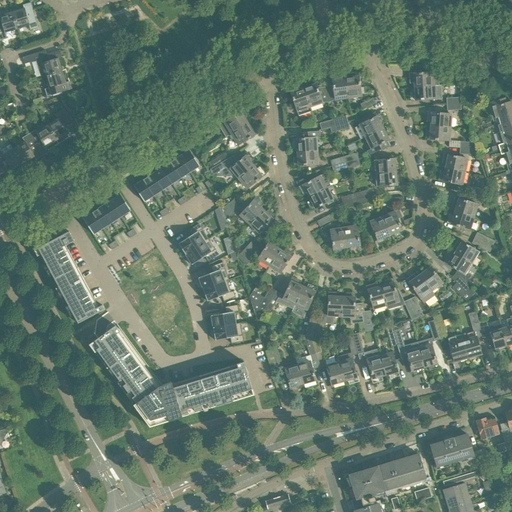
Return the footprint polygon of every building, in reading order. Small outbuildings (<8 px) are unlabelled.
[(13,13),(18,29),(29,26),(31,30),(38,28),(30,4),(23,6),(24,9),(13,13)] [(18,29),(13,13),(0,17),(0,15),(0,37),(6,36),(5,33),(18,29)] [(41,78),(46,76),(63,71),(60,59),(63,58),(61,50),(46,55),(45,50),(26,56),(23,57),(25,64),(36,61),(41,78)] [(436,66),(419,67),(419,73),(415,74),(415,87),(439,86),(439,74),(447,74),(446,67),(436,68),(436,66)] [(63,71),(46,76),(49,88),(45,89),(47,97),(73,89),(70,82),(67,83),(63,71)] [(345,79),(348,98),(361,96),(358,77),(345,79)] [(335,100),(348,98),(345,79),(332,81),(333,86),(325,88),(329,101),(335,100)] [(325,88),(318,90),(316,84),(303,89),(310,107),(322,102),(329,101),(325,88)] [(416,101),(442,99),(441,86),(439,86),(415,87),(416,100),(416,101)] [(310,107),(303,89),(299,90),(299,88),(291,91),(292,93),(290,93),(297,111),(298,111),(300,115),(311,111),(310,107)] [(373,98),(360,105),(363,110),(376,104),(373,98)] [(511,106),(510,102),(503,104),(502,99),(490,103),(496,124),(491,125),(492,129),(497,127),(502,144),(499,145),(502,155),(505,154),(511,175),(511,106)] [(16,108),(14,102),(5,105),(7,111),(16,108)] [(58,120),(48,126),(57,141),(67,134),(63,126),(74,118),(67,107),(55,115),(58,120)] [(225,138),(232,134),(248,124),(241,112),(236,115),(233,110),(215,121),(225,138)] [(457,116),(451,115),(432,113),(431,127),(450,128),(450,127),(457,128),(457,116)] [(333,120),(335,126),(347,122),(345,116),(333,120)] [(365,137),(366,137),(383,129),(377,117),(355,128),(360,139),(365,137)] [(321,130),(329,127),(335,126),(333,120),(320,124),(321,130)] [(349,128),(347,122),(335,126),(336,132),(349,128)] [(255,135),(248,124),(232,134),(238,145),(255,135)] [(29,134),(43,157),(49,152),(46,147),(57,141),(48,126),(37,133),(36,130),(29,134)] [(430,140),(449,141),(450,128),(431,127),(430,140)] [(383,129),(366,137),(374,153),(381,150),(382,151),(390,147),(387,142),(389,141),(383,129)] [(297,140),(295,140),(296,148),(298,148),(298,153),(317,151),(316,138),(320,138),(320,131),(301,133),(301,139),(297,139),(297,140)] [(43,157),(29,134),(23,138),(25,142),(14,149),(23,164),(34,157),(36,161),(43,157)] [(0,174),(11,168),(13,171),(23,164),(14,149),(4,156),(1,151),(0,151),(0,174)] [(189,150),(180,156),(190,172),(200,166),(189,150)] [(317,151),(298,153),(299,166),(318,164),(317,151)] [(226,153),(208,163),(212,168),(229,158),(226,153)] [(344,157),(345,163),(359,159),(357,153),(344,157)] [(450,155),(447,168),(465,172),(468,159),(450,155)] [(180,156),(171,162),(181,178),(190,172),(180,156)] [(234,173),(239,178),(254,166),(245,156),(237,163),(233,156),(229,158),(212,168),(213,173),(219,174),(224,169),(228,174),(232,175),(234,173)] [(345,163),(344,157),(330,161),(332,167),(345,163)] [(360,165),(359,159),(345,163),(347,168),(360,165)] [(375,161),(376,174),(392,172),(396,172),(395,159),(375,161)] [(171,162),(161,168),(172,184),(181,178),(171,162)] [(347,168),(345,163),(332,167),(333,172),(347,168)] [(262,177),(254,166),(239,178),(247,189),(262,177)] [(161,168),(152,174),(163,190),(172,184),(161,168)] [(465,172),(447,168),(444,181),(462,185),(465,172)] [(392,172),(376,174),(378,187),(397,186),(396,172),(392,172)] [(152,174),(143,180),(154,196),(163,190),(152,174)] [(326,188),(331,186),(324,174),(303,186),(309,197),(326,188)] [(143,180),(134,186),(144,202),(154,196),(143,180)] [(333,200),(326,188),(309,197),(315,209),(333,200)] [(475,188),(474,194),(487,196),(488,190),(475,188)] [(354,194),(356,200),(370,196),(368,190),(354,194)] [(354,194),(341,198),(343,204),(356,200),(354,194)] [(487,196),(474,194),(472,200),(486,203),(487,196)] [(120,195),(111,201),(121,217),(131,211),(120,195)] [(370,196),(356,200),(358,206),(371,202),(370,196)] [(456,212),(474,218),(478,205),(460,199),(456,212)] [(233,200),(222,209),(227,214),(237,205),(233,200)] [(356,200),(343,204),(345,209),(358,206),(356,200)] [(111,201),(102,206),(112,223),(121,217),(111,201)] [(227,214),(230,218),(236,214),(238,216),(240,215),(250,224),(263,210),(253,201),(243,212),(241,210),(237,205),(227,214)] [(102,206),(93,212),(103,228),(112,223),(102,206)] [(218,209),(214,211),(217,218),(223,214),(221,207),(218,209)] [(263,210),(250,224),(259,233),(273,219),(263,210)] [(93,212),(83,218),(93,235),(103,228),(93,212)] [(395,212),(383,217),(390,235),(403,230),(395,212)] [(470,230),(474,218),(456,212),(452,225),(470,230)] [(373,229),(378,241),(390,235),(383,217),(371,222),(368,214),(361,216),(365,231),(373,229)] [(329,215),(317,222),(320,227),(332,221),(329,215)] [(191,235),(178,244),(185,255),(209,240),(199,224),(188,230),(191,235)] [(344,231),(347,248),(360,245),(356,227),(343,229),(344,231)] [(334,250),(347,248),(344,231),(343,229),(330,231),(334,250)] [(69,231),(38,248),(41,254),(46,264),(47,265),(52,275),(58,285),(58,286),(63,296),(64,297),(68,305),(74,316),(78,323),(95,314),(98,313),(104,309),(102,305),(98,307),(66,245),(74,241),(69,231)] [(477,232),(474,238),(492,247),(495,241),(477,232)] [(492,247),(474,238),(472,244),(490,252),(492,247)] [(186,255),(185,256),(190,264),(191,263),(192,265),(205,256),(208,261),(219,254),(209,240),(185,255),(186,255)] [(251,242),(237,257),(242,261),(256,246),(251,242)] [(462,242),(455,254),(472,263),(479,252),(462,242)] [(258,259),(270,266),(280,250),(268,243),(258,259)] [(256,246),(242,261),(246,265),(260,250),(256,246)] [(280,250),(270,266),(281,273),(291,257),(280,250)] [(472,263),(455,254),(449,265),(457,270),(455,273),(461,279),(457,283),(471,297),(475,292),(466,283),(470,277),(465,274),(472,263)] [(199,280),(198,280),(201,289),(202,288),(203,289),(203,290),(227,281),(229,280),(223,262),(211,267),(213,272),(199,278),(199,280)] [(420,275),(431,290),(442,282),(431,267),(420,275)] [(420,275),(409,283),(424,303),(435,296),(431,290),(420,275)] [(227,281),(203,290),(207,301),(222,296),(224,301),(236,297),(233,291),(231,292),(227,281)] [(276,302),(293,309),(295,304),(302,286),(291,281),(284,296),(281,294),(276,302)] [(403,301),(403,300),(399,292),(396,291),(393,283),(381,287),(386,305),(388,310),(401,306),(399,300),(402,299),(403,301)] [(471,297),(457,283),(452,288),(466,301),(471,297)] [(315,292),(302,286),(295,304),(293,309),(291,312),(304,317),(315,292)] [(386,305),(381,287),(368,291),(374,309),(386,305)] [(266,308),(276,291),(271,288),(264,298),(253,291),(249,297),(257,321),(266,308)] [(270,311),(276,302),(281,294),(276,291),(266,308),(270,311)] [(334,316),(341,316),(342,298),(328,297),(328,314),(323,314),(321,320),(321,323),(330,324),(332,321),(334,316)] [(415,297),(409,300),(417,318),(423,315),(415,297)] [(355,298),(342,298),(341,316),(350,317),(351,324),(359,323),(360,332),(367,332),(364,312),(363,304),(358,304),(358,305),(355,306),(355,298)] [(409,300),(403,302),(412,320),(417,318),(409,300)] [(501,328),(506,345),(509,344),(509,345),(511,344),(511,300),(511,301),(511,304),(511,305),(510,306),(511,314),(511,315),(510,316),(510,318),(506,319),(508,327),(501,328)] [(211,318),(210,318),(212,327),(213,327),(213,328),(236,325),(236,324),(234,312),(239,311),(238,305),(225,307),(226,313),(211,316),(211,318)] [(364,312),(367,332),(372,331),(370,312),(364,312)] [(461,335),(463,343),(467,357),(481,354),(476,337),(483,335),(480,325),(476,312),(469,314),(474,331),(461,335)] [(435,320),(440,339),(447,337),(440,314),(433,316),(434,320),(435,320)] [(316,318),(310,317),(305,336),(312,337),(316,318)] [(316,318),(312,337),(317,339),(321,323),(321,320),(316,318)] [(506,345),(501,328),(499,319),(480,325),(483,335),(483,337),(491,335),(495,348),(498,347),(499,348),(504,347),(504,345),(506,345)] [(433,341),(440,339),(435,320),(434,320),(428,322),(433,341)] [(236,325),(213,328),(215,340),(230,338),(231,343),(244,341),(240,323),(236,324),(236,325)] [(98,338),(89,345),(98,357),(101,361),(106,367),(108,370),(135,407),(139,413),(150,427),(194,413),(196,413),(207,409),(210,408),(254,395),(244,362),(236,364),(172,384),(172,383),(162,385),(155,376),(117,324),(115,325),(112,328),(107,332),(106,332),(98,338)] [(392,327),(386,328),(392,347),(398,345),(392,327)] [(262,331),(264,338),(270,336),(268,329),(262,331)] [(359,360),(365,358),(364,353),(358,333),(352,335),(358,354),(359,360)] [(358,354),(352,335),(347,336),(351,352),(352,356),(358,354)] [(463,343),(461,335),(448,338),(450,344),(449,344),(454,361),(467,357),(463,343)] [(317,339),(312,340),(316,354),(322,352),(317,339)] [(296,361),(298,365),(303,384),(316,380),(310,362),(312,361),(310,356),(316,354),(312,340),(306,342),(310,355),(302,357),(303,359),(296,361)] [(419,349),(424,367),(437,363),(432,345),(419,349)] [(265,351),(271,370),(282,366),(276,347),(265,351)] [(364,353),(365,358),(366,361),(367,361),(373,379),(385,375),(380,357),(378,349),(364,353)] [(412,371),(424,367),(419,349),(406,353),(412,371)] [(353,359),(352,356),(351,352),(337,356),(338,358),(344,381),(357,377),(352,359),(353,359)] [(380,357),(385,375),(398,372),(393,353),(380,357)] [(338,358),(325,362),(332,384),(344,381),(338,358)] [(298,365),(285,369),(290,388),(303,384),(298,365)] [(509,428),(501,430),(505,443),(511,440),(511,409),(504,412),(509,428)] [(476,421),(482,438),(499,433),(494,417),(485,419),(482,417),(478,418),(476,421)] [(0,447),(8,433),(7,429),(0,431),(0,447)] [(444,441),(430,445),(437,469),(450,465),(450,463),(461,459),(462,462),(475,458),(474,455),(467,434),(453,438),(453,437),(443,440),(444,441)] [(507,450),(505,443),(497,445),(499,453),(507,450)] [(479,450),(482,460),(488,458),(484,448),(479,450)] [(361,497),(361,500),(352,502),(354,511),(380,511),(378,503),(374,504),(373,501),(375,501),(374,496),(371,497),(371,494),(426,478),(418,454),(349,475),(356,499),(361,497)] [(443,481),(444,486),(478,476),(476,471),(443,481)] [(443,489),(446,500),(468,494),(464,483),(443,489)] [(414,492),(417,501),(431,497),(429,487),(414,492)] [(290,502),(290,501),(288,494),(281,496),(278,497),(273,498),(273,499),(265,501),(267,509),(280,505),(290,502)] [(446,500),(449,510),(471,503),(468,494),(446,500)] [(391,499),(394,510),(400,508),(397,497),(391,499)] [(449,510),(449,511),(473,511),(471,503),(449,510)]
